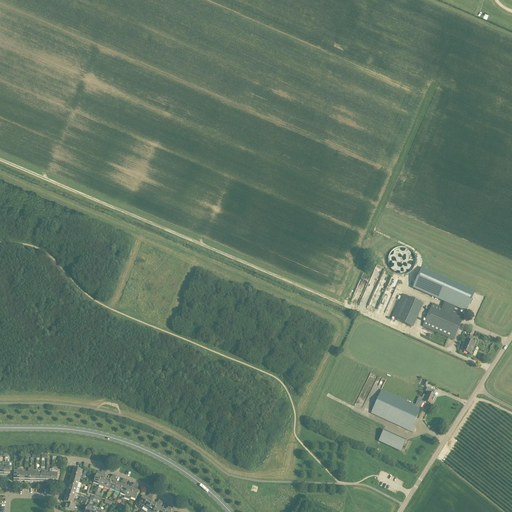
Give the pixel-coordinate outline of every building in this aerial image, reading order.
[(403,247),(401,247),(399,247),(397,248),(395,249),(393,250),(392,251),(391,252),(390,253),(389,255),(389,256),(389,257),(388,259),(388,261),(388,263),(388,265),(389,266),(390,268),(391,270),(393,271),(394,272),(395,273),(398,274),(401,274),(404,274),(405,274),(407,273),(408,273),(410,272),(411,271),(412,270),(413,268),(414,266),(415,265),(415,262),(415,261),(415,260),(415,259),(415,257),(414,256),(414,255),(413,254),(412,252),(410,250),(409,249),(408,249),(406,248),(405,248),(403,247)] [(421,269),(413,288),(445,302),(442,308),(453,313),(456,306),(466,311),(474,293),(421,269)] [(358,286),(351,300),(357,303),(364,289),(358,286)] [(422,304),(402,295),(391,319),(411,327),(422,304)] [(442,308),(433,304),(423,327),(453,340),(463,317),(453,313),(442,308)] [(467,336),(461,350),(471,354),(475,344),(472,342),(473,338),(467,336)] [(424,395),(422,399),(424,400),(423,402),(431,405),(435,396),(433,395),(435,391),(427,388),(425,392),(427,393),(426,396),(424,395)] [(381,390),(371,414),(413,433),(416,428),(413,426),(421,408),(420,408),(415,406),(381,390)] [(419,397),(415,406),(420,408),(423,402),(424,400),(422,399),(419,397)] [(408,441),(382,428),(376,442),(401,454),(408,441)] [(52,469),(51,484),(52,484),(53,483),(57,483),(57,476),(59,476),(59,471),(54,471),(54,469),(52,469)] [(74,469),(72,475),(80,477),(82,472),(74,469)] [(102,478),(103,475),(104,472),(102,471),(101,474),(100,474),(99,477),(96,475),(93,484),(98,486),(102,478)] [(102,478),(98,486),(104,488),(107,480),(104,478),(105,476),(106,473),(104,472),(103,475),(102,478)] [(80,477),(72,475),(70,480),(79,483),(80,477)] [(107,480),(104,488),(109,490),(114,476),(112,475),(111,478),(110,481),(107,480)] [(114,476),(109,490),(114,492),(118,484),(115,483),(116,480),(117,477),(114,476)] [(118,484),(114,492),(120,494),(125,480),(123,479),(122,482),(121,485),(118,484)] [(70,480),(69,486),(77,488),(79,483),(70,480)] [(125,480),(120,494),(125,496),(128,488),(125,487),(126,484),(127,481),(125,480)] [(128,488),(125,496),(124,498),(129,500),(130,498),(136,484),(134,483),(132,486),(131,489),(128,488)] [(138,485),(136,484),(130,498),(136,500),(139,492),(136,491),(137,488),(138,485)] [(69,486),(67,491),(76,494),(77,488),(69,486)] [(76,494),(67,491),(66,497),(74,499),(76,494)] [(137,503),(138,504),(137,507),(142,510),(143,507),(148,500),(150,498),(152,495),(150,494),(148,496),(146,499),(143,497),(143,498),(140,496),(137,503)] [(74,499),(66,497),(64,502),(66,503),(72,505),(72,504),(74,499)] [(148,500),(143,507),(148,510),(153,503),(150,501),(152,499),(150,498),(148,500)] [(148,510),(147,511),(154,511),(161,501),(159,500),(158,503),(157,503),(156,505),(153,503),(148,510)] [(154,511),(160,511),(163,509),(160,508),(162,505),(161,505),(163,502),(161,501),(154,511)] [(72,505),(66,503),(64,508),(76,511),(78,510),(74,509),(76,505),(72,504),(72,505)]
